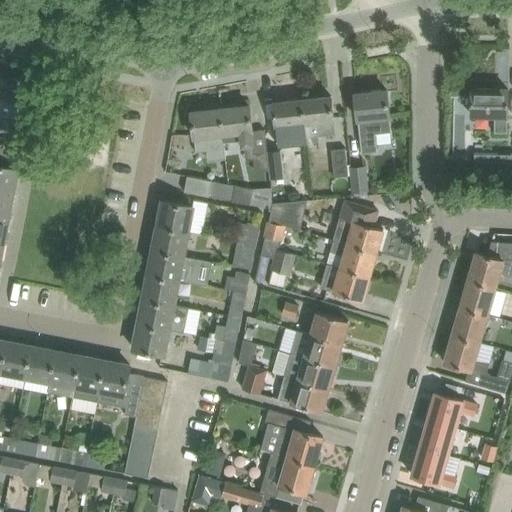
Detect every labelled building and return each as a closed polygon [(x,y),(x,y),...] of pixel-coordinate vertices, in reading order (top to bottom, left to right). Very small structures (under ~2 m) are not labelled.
[(17,78),(4,79),(0,96),(0,127),(11,128),(11,118),(12,118),(12,116),(23,118),(29,84),(17,81),(17,78)] [(451,87),(451,96),(466,96),(466,88),(451,87)] [(508,116),(508,108),(508,88),(472,88),(471,115),(491,115),(495,115),(495,131),(507,132),(507,116),(508,116)] [(388,89),(355,93),(359,119),(360,130),(362,152),(379,150),(377,133),(392,132),(390,115),(388,89)] [(302,99),(307,137),(335,134),(333,119),(334,119),(331,95),(302,99)] [(278,140),(307,137),(302,99),(273,102),(276,125),(278,140)] [(249,104),(220,108),(223,133),(224,142),(242,140),(242,146),(254,144),(249,104)] [(206,109),(191,111),(196,151),(211,149),(209,135),(223,133),(220,108),(217,108),(217,105),(206,107),(206,109)] [(0,159),(14,162),(16,149),(0,146),(0,159)] [(346,148),(332,149),(335,176),(349,175),(346,148)] [(284,176),(281,150),(268,151),(271,177),(284,176)] [(511,152),(501,153),(477,152),(476,175),(511,175),(511,152)] [(0,164),(0,190),(14,193),(19,168),(0,164)] [(366,165),(350,167),(353,193),(369,191),(366,165)] [(209,195),(233,200),(236,185),(212,180),(188,175),(185,191),(209,195)] [(236,185),(233,200),(233,201),(250,204),(253,189),(236,185)] [(270,188),(254,189),(255,203),(271,202),(270,188)] [(0,216),(9,218),(14,193),(0,190),(0,216)] [(163,199),(158,225),(188,230),(193,205),(163,199)] [(271,208),(269,221),(287,225),(292,200),(272,202),(271,208)] [(337,229),(334,240),(377,252),(384,228),(374,225),(378,210),(345,200),(340,217),(338,218),(336,226),(337,229)] [(0,241),(4,243),(9,218),(0,216),(0,241)] [(237,221),(233,239),(244,242),(245,240),(251,241),(250,245),(256,246),(256,244),(257,244),(261,224),(248,221),(248,223),(237,221)] [(262,255),(274,258),(275,258),(278,248),(279,249),(281,240),(283,240),(287,225),(269,221),(268,221),(264,236),(266,236),(262,255)] [(158,225),(153,249),(184,255),(188,230),(158,225)] [(253,264),(257,244),(256,244),(256,246),(250,245),(251,241),(245,240),(244,242),(233,239),(232,239),(228,257),(236,259),(236,261),(253,264)] [(343,255),(340,266),(370,275),(377,252),(334,240),(331,251),(343,255)] [(476,251),(468,279),(496,287),(501,272),(511,274),(511,241),(492,240),(488,254),(476,251)] [(279,249),(278,248),(275,258),(274,258),(271,269),(291,273),(295,252),(279,249)] [(153,249),(148,273),(179,279),(184,255),(153,249)] [(363,299),(370,275),(340,266),(340,267),(332,264),(325,288),(363,299)] [(214,286),(234,290),(235,289),(240,290),(240,294),(245,295),(246,293),(247,293),(251,274),(236,271),(235,276),(217,272),(214,286)] [(148,273),(143,298),(183,306),(185,294),(176,292),(179,279),(148,273)] [(468,279),(460,306),(488,314),(496,287),(468,279)] [(234,290),(229,315),(242,318),(247,293),(246,293),(245,295),(240,294),(240,290),(235,289),(234,290)] [(143,298),(139,322),(184,332),(189,307),(182,306),(183,306),(143,298)] [(286,301),(282,314),(296,318),(299,305),(286,301)] [(460,306),(452,334),(480,342),(488,314),(460,306)] [(318,311),(312,334),(342,343),(349,320),(318,311)] [(224,338),(224,340),(224,338),(230,339),(230,343),(236,344),(236,342),(237,342),(242,318),(229,315),(227,324),(224,338)] [(184,332),(139,322),(134,348),(164,354),(169,329),(184,332)] [(217,322),(214,335),(217,336),(224,338),(227,324),(217,322)] [(248,326),(245,337),(252,339),(256,328),(248,326)] [(298,330),(292,351),(305,355),(305,356),(335,365),(342,343),(312,334),(311,334),(298,330)] [(480,342),(452,334),(444,361),(487,373),(490,363),(476,359),(480,342)] [(217,338),(200,335),(197,349),(214,352),(217,338)] [(191,357),(189,366),(230,375),(237,342),(236,342),(236,344),(230,343),(230,339),(224,338),(224,340),(220,359),(215,358),(214,362),(191,357)] [(258,343),(246,339),(239,362),(250,366),(251,366),(258,343)] [(7,340),(1,371),(26,375),(32,345),(7,340)] [(32,345),(26,375),(50,380),(56,350),(32,345)] [(56,350),(50,380),(51,380),(49,391),(73,396),(81,354),(56,350)] [(285,375),(288,376),(329,388),(335,365),(305,356),(305,355),(292,351),(285,375)] [(105,359),(81,354),(73,396),(97,401),(99,390),(105,359)] [(490,374),(487,386),(505,392),(511,371),(511,357),(504,356),(498,377),(490,374)] [(99,390),(97,401),(127,407),(125,414),(136,416),(137,412),(140,400),(142,388),(144,376),(129,373),(130,364),(105,359),(99,390)] [(250,366),(244,389),(260,393),(263,381),(266,371),(251,366),(250,366)] [(144,376),(142,388),(166,393),(168,380),(144,376)] [(322,411),(329,388),(288,376),(284,386),(295,389),(292,402),(322,411)] [(142,388),(140,400),(163,405),(166,393),(142,388)] [(436,391),(428,419),(456,427),(461,411),(475,415),(478,404),(464,400),(455,397),(436,391)] [(504,400),(491,396),(486,415),(499,419),(504,400)] [(140,400),(137,412),(161,417),(163,405),(140,400)] [(269,422),(261,448),(275,452),(275,453),(315,464),(323,436),(308,432),(311,421),(269,408),(266,421),(269,422)] [(137,412),(136,416),(135,424),(158,429),(161,417),(137,412)] [(0,448),(11,451),(14,437),(2,435),(2,432),(4,433),(7,418),(0,416),(0,448)] [(428,419),(420,446),(448,454),(456,427),(428,419)] [(135,424),(132,437),(156,442),(158,429),(135,424)] [(35,455),(35,456),(55,459),(58,447),(52,446),(54,436),(41,433),(39,443),(40,444),(39,450),(35,449),(33,455),(35,455)] [(14,437),(11,451),(35,456),(35,455),(33,455),(35,449),(39,450),(40,444),(39,443),(18,439),(18,438),(14,437)] [(132,437),(130,449),(153,454),(156,442),(132,437)] [(482,458),(493,461),(497,446),(486,443),(482,458)] [(307,492),(315,464),(275,453),(275,452),(261,448),(258,447),(247,445),(244,456),(255,459),(264,462),(263,466),(283,472),(279,484),(307,492)] [(440,482),(454,486),(457,476),(443,472),(448,454),(420,446),(412,474),(440,483),(440,482)] [(66,461),(85,465),(82,464),(84,458),(88,459),(89,453),(87,453),(87,452),(68,448),(66,461)] [(214,448),(208,470),(221,474),(227,451),(214,448)] [(130,449),(127,461),(151,466),(153,454),(130,449)] [(85,465),(104,469),(107,456),(87,452),(87,453),(89,453),(88,459),(84,458),(82,464),(85,465)] [(3,456),(0,468),(0,472),(11,474),(14,458),(3,456)] [(11,474),(9,481),(15,482),(16,475),(23,476),(22,479),(26,484),(35,486),(37,477),(40,463),(14,458),(11,474)] [(148,478),(151,466),(127,461),(125,474),(148,478)] [(40,463),(37,477),(51,479),(50,481),(62,483),(65,468),(40,463)] [(480,463),(477,471),(489,474),(491,466),(480,463)] [(65,468),(62,483),(75,486),(76,477),(80,478),(80,480),(89,482),(91,473),(65,468)] [(102,491),(113,493),(116,478),(91,473),(89,482),(89,485),(102,487),(102,491)] [(195,491),(193,500),(207,505),(211,492),(222,495),(252,504),(260,506),(264,492),(226,481),(200,474),(196,488),(195,491)] [(116,478),(113,493),(125,496),(128,480),(116,478)] [(163,508),(174,510),(179,490),(155,485),(152,500),(164,503),(163,508)] [(403,505),(401,511),(446,511),(449,505),(418,496),(415,508),(403,505)]
